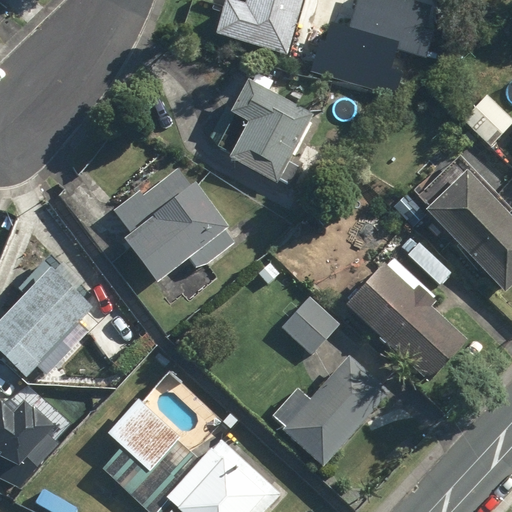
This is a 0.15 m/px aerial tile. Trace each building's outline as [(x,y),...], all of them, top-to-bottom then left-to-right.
[(226,0),(219,27),(288,48),(302,0),(226,0)] [(445,8),(415,0),(357,0),(350,27),(329,22),(315,73),(394,95),(402,69),(390,66),(395,50),(430,60),(445,8)] [(282,174),(291,179),(299,163),(291,158),(317,109),(251,73),(233,106),(250,116),(231,151),(280,178),(282,174)] [(464,116),(493,143),(511,123),(511,114),(488,91),(464,116)] [(430,202),(508,286),(511,282),(511,206),(471,164),(430,202)] [(129,238),(159,278),(200,247),(210,260),(237,240),(181,165),(117,213),(133,235),(129,238)] [(394,206),(407,219),(418,209),(405,196),(394,206)] [(258,271),(268,281),(282,268),(271,258),(258,271)] [(349,298),(433,376),(470,336),(433,301),(438,296),(421,280),(416,285),(386,258),(349,298)] [(0,316),(0,342),(30,371),(95,304),(51,263),(0,316)] [(468,322),(478,311),(445,280),(435,291),(468,322)] [(284,324),(314,351),(340,323),(310,296),(284,324)] [(286,426),(327,462),(393,389),(349,350),(311,393),(299,382),(274,410),(289,422),(286,426)] [(0,479),(24,490),(37,466),(60,443),(48,434),(57,426),(25,399),(13,411),(0,399),(0,398),(0,479)] [(144,474),(173,441),(132,405),(103,438),(144,474)] [(219,426),(227,433),(235,424),(227,417),(219,426)] [(161,504),(170,511),(267,511),(276,503),(214,447),(161,504)] [(74,511),(77,507),(41,487),(31,505),(42,511),(74,511)]
